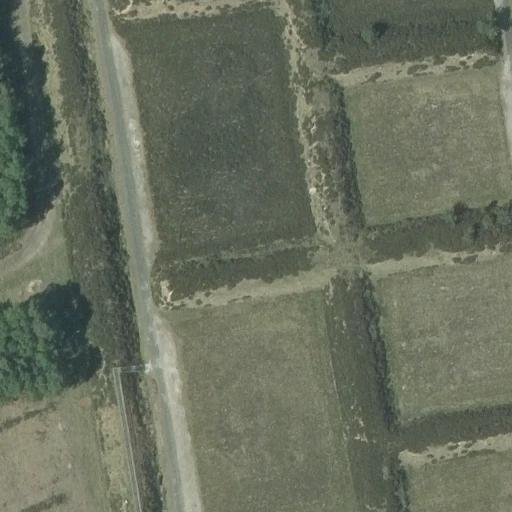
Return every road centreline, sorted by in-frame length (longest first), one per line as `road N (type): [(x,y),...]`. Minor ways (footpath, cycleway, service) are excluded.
road 1 (track): [(177,511),(94,0)]
road 2 (track): [(0,269),(25,257),(46,223),(13,0)]
